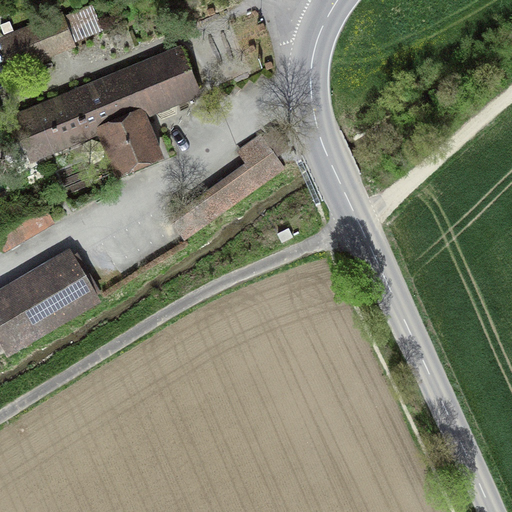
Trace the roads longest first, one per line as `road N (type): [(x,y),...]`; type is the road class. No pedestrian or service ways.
road 1 (track): [(0,416),(209,289),(359,224),(511,98)]
road 2 (tertiary): [(489,511),(317,129),(312,56),(334,3)]
